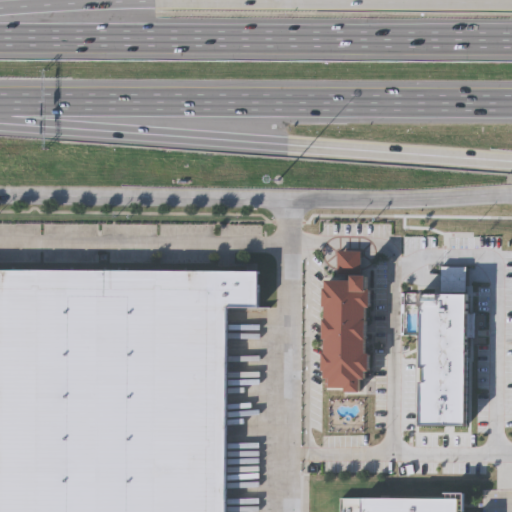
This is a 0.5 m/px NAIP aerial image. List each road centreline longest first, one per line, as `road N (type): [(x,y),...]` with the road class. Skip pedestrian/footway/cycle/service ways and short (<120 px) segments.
road 1 (secondary): [(0,195),(511,198)]
road 2 (motorway): [(511,39),(0,36)]
road 3 (motorway): [(0,101),(511,103)]
road 4 (motorway): [(511,0),(162,0)]
road 5 (motorway): [(0,121),(289,145)]
road 6 (motorway): [(289,145),(511,162)]
road 7 (motorway): [(162,0),(0,7)]
